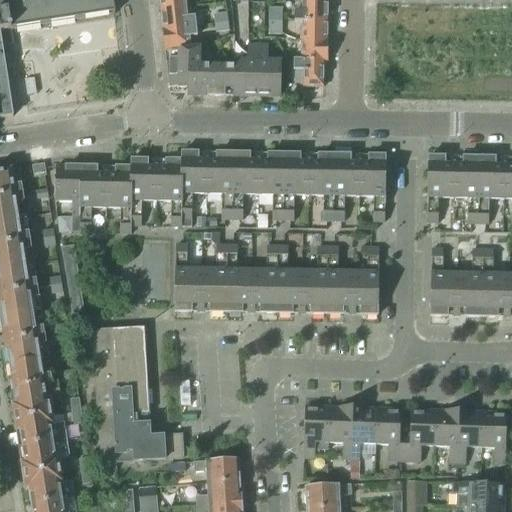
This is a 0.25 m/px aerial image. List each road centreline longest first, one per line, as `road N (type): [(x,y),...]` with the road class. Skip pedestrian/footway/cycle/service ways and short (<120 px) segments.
road 1 (residential): [(402,360),(381,371),(286,369),(267,376),(272,511)]
road 2 (residential): [(402,360),(404,124)]
road 3 (residential): [(351,123),(149,120)]
road 4 (residential): [(149,120),(0,145)]
road 5 (residential): [(351,123),(351,0)]
road 6 (residential): [(149,120),(135,0)]
